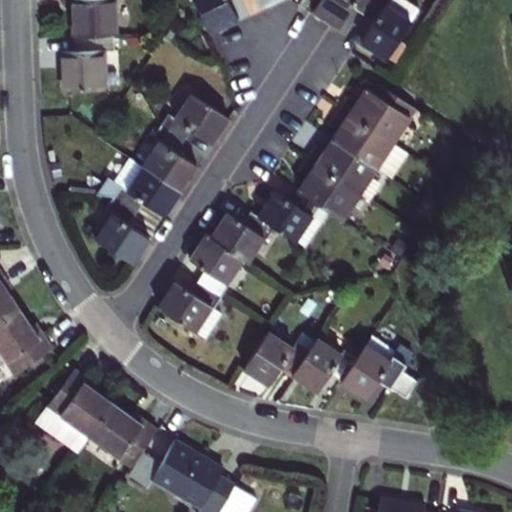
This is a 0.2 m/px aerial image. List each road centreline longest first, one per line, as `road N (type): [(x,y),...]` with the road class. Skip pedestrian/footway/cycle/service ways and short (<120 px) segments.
road 1 (residential): [(15,0),(33,201),(61,268),(108,333)]
road 2 (residential): [(300,50),(108,333)]
road 3 (residential): [(108,333),(209,406),(348,438)]
road 4 (residential): [(348,438),(511,471)]
